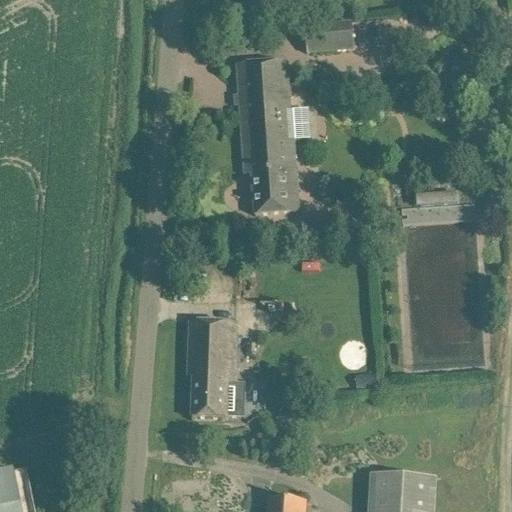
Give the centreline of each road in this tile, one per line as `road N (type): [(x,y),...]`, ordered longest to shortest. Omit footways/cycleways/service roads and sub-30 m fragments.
road 1 (unclassified): [(133,511),(173,0)]
road 2 (track): [(494,511),(511,336)]
